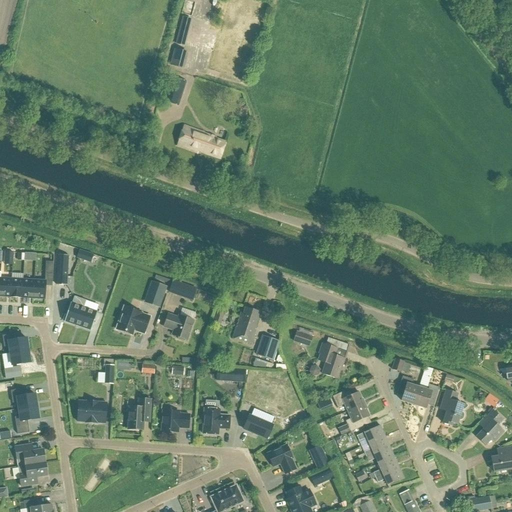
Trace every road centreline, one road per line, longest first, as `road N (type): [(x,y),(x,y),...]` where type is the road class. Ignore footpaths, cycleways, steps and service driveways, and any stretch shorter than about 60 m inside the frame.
road 1 (unclassified): [(511,283),(461,276),(403,244),(301,224),(0,119)]
road 2 (tertiary): [(511,343),(380,319),(0,185)]
road 3 (residential): [(245,460),(61,442)]
road 4 (residential): [(245,460),(133,511)]
